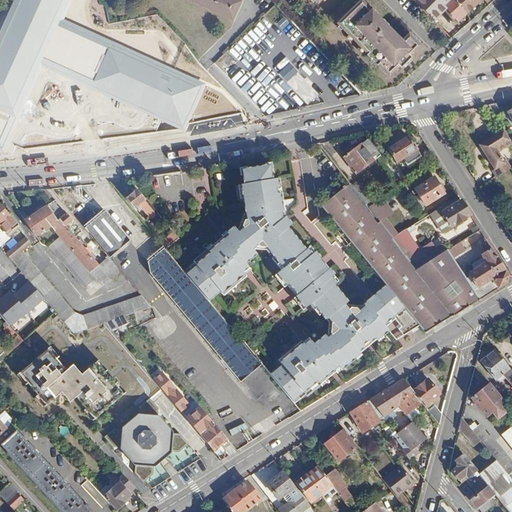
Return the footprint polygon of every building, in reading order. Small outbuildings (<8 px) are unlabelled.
[(73,0),(10,0),(0,24),(0,150),(4,152),(42,67),(186,132),(208,83),(65,20),(73,0)] [(241,2),(236,0),(192,0),(233,19),(241,2)] [(451,0),(449,0),(443,6),(457,21),(464,14),(451,0)] [(451,0),(464,14),(474,6),(468,0),(451,0)] [(361,2),(337,25),(367,56),(366,57),(376,68),(377,66),(389,78),(398,69),(400,70),(410,60),(408,58),(419,48),(408,37),(402,43),(361,2)] [(279,71),(305,48),(293,33),(293,32),(287,33),(286,27),(281,20),(283,18),(283,14),(275,5),(265,13),(269,31),(259,39),(266,47),(270,43),(278,42),(280,49),(273,54),(279,61),(282,60),(275,66),(278,71),(279,71)] [(249,93),(263,108),(278,95),(283,101),(288,96),(269,75),(249,93)] [(511,168),(511,167),(511,144),(503,130),(479,145),(494,170),(491,172),(495,178),(511,168)] [(407,137),(387,150),(394,161),(401,157),(406,165),(419,157),(407,137)] [(367,140),(343,159),(356,175),(380,156),(367,140)] [(280,363),(282,365),(269,375),(292,403),(303,394),(305,396),(320,384),(319,383),(332,372),(338,367),(340,369),(355,358),(353,356),(379,334),(381,336),(387,331),(385,328),(390,324),(393,321),(397,325),(395,327),(403,337),(415,328),(418,327),(386,287),(363,305),(365,307),(358,312),(349,311),(346,306),(347,304),(334,288),(336,287),(325,274),(328,271),(319,260),(317,263),(307,250),(305,251),(288,230),(291,227),(284,218),(278,180),(273,180),(271,168),(242,172),(243,185),(241,185),(246,220),(242,221),(240,226),(241,228),(236,230),(234,227),(226,234),(228,236),(208,251),(207,250),(192,262),(195,266),(184,274),(207,300),(220,291),(221,294),(245,275),(238,265),(243,261),(244,264),(256,255),(252,249),(257,246),(258,248),(267,249),(283,270),(276,275),(286,287),(288,285),(297,296),(295,298),(304,309),(311,304),(326,323),(328,321),(331,325),(329,336),(331,337),(328,339),(325,336),(313,344),(310,341),(304,346),(303,344),(280,363)] [(367,204),(374,198),(357,179),(350,185),(367,204)] [(433,179),(411,192),(413,195),(415,194),(424,207),(443,195),(433,179)] [(322,206),(386,287),(418,327),(423,334),(479,299),(473,291),(451,257),(446,251),(425,264),(416,269),(391,238),(378,222),(372,214),(367,207),(349,184),(344,187),(343,186),(340,189),(341,190),(322,206)] [(495,186),(483,194),(490,204),(502,197),(495,186)] [(136,190),(126,198),(133,208),(140,203),(150,214),(154,211),(136,190)] [(381,199),(367,207),(372,214),(385,206),(381,199)] [(439,208),(430,213),(443,233),(470,216),(460,201),(442,213),(439,208)] [(0,226),(3,229),(1,231),(8,238),(18,230),(14,225),(16,224),(0,204),(0,226)] [(44,206),(26,221),(37,235),(50,224),(59,234),(48,244),(84,286),(97,275),(101,279),(116,266),(108,255),(97,264),(64,225),(71,219),(66,211),(55,220),(44,206)] [(105,212),(86,228),(110,256),(129,241),(105,212)] [(384,218),(378,222),(391,238),(396,235),(384,218)] [(396,235),(391,238),(416,269),(425,264),(404,230),(396,235)] [(174,235),(161,244),(164,248),(177,239),(174,235)] [(0,238),(0,245),(29,280),(44,298),(74,334),(104,322),(150,306),(140,294),(86,313),(73,311),(23,251),(31,243),(26,237),(10,250),(0,238)] [(458,244),(446,251),(451,257),(462,250),(458,244)] [(477,288),(473,291),(479,299),(480,298),(506,282),(507,275),(491,248),(481,254),(485,261),(467,273),(477,288)] [(163,249),(148,262),(151,274),(238,381),(258,365),(207,300),(184,274),(163,249)] [(44,298),(29,280),(12,295),(27,313),(44,298)] [(9,293),(0,300),(0,313),(9,324),(16,318),(23,319),(28,315),(27,313),(12,295),(9,293)] [(44,348),(17,373),(45,404),(59,391),(67,401),(74,395),(93,416),(120,392),(91,360),(77,373),(69,364),(63,369),(44,348)] [(511,373),(495,352),(481,363),(495,381),(505,373),(511,380),(508,381),(511,385),(511,373)] [(155,381),(184,413),(194,404),(165,372),(155,381)] [(423,404),(412,391),(403,379),(369,401),(376,409),(380,414),(395,402),(410,421),(419,413),(416,410),(423,404)] [(427,379),(412,391),(423,404),(424,405),(439,394),(427,379)] [(489,385),(471,400),(486,418),(491,413),(496,419),(503,413),(498,408),(504,403),(489,385)] [(114,432),(104,441),(112,450),(123,450),(137,465),(137,475),(145,484),(155,474),(156,465),(170,451),(179,451),(188,443),(179,433),(170,433),(157,419),(157,410),(148,400),(138,408),(138,418),(124,432),(114,432)] [(373,411),(366,402),(350,412),(364,429),(378,418),(377,417),(380,414),(376,409),(373,411)] [(428,410),(438,422),(440,414),(434,406),(428,410)] [(2,415),(8,425),(14,421),(7,412),(2,415)] [(344,416),(336,421),(342,428),(355,444),(362,439),(344,416)] [(460,418),(457,429),(473,447),(479,442),(468,428),(460,418)] [(410,421),(395,433),(413,456),(419,451),(415,447),(425,439),(410,421)] [(244,422),(227,424),(228,431),(245,428),(244,422)] [(213,423),(198,435),(208,447),(211,452),(227,440),(213,423)] [(473,425),(468,428),(479,442),(496,463),(511,482),(511,463),(490,435),(488,437),(479,425),(476,428),(473,425)] [(511,427),(501,436),(511,450),(511,427)] [(357,447),(355,444),(342,428),(323,443),(337,463),(357,447)] [(1,445),(62,511),(90,511),(16,432),(3,443),(1,445)] [(403,447),(400,450),(403,453),(408,460),(413,456),(395,433),(393,435),(403,447)] [(458,470),(452,474),(461,485),(465,482),(476,474),(464,457),(456,463),(458,466),(458,470)] [(494,496),(507,511),(511,511),(511,482),(496,463),(479,476),(494,496)] [(336,490),(325,477),(316,465),(304,475),(321,496),(323,500),(336,490)] [(402,466),(383,480),(386,484),(393,491),(397,497),(415,484),(402,466)] [(333,471),(325,477),(336,490),(348,507),(355,501),(343,487),(345,485),(340,479),(342,477),(339,473),(336,475),(333,471)] [(281,472),(264,484),(276,499),(281,495),(289,502),(299,495),(281,472)] [(104,485),(98,491),(103,497),(104,496),(116,509),(123,503),(122,502),(130,495),(127,492),(133,486),(121,474),(119,476),(119,482),(111,489),(108,486),(104,485)] [(479,476),(476,474),(465,482),(474,494),(477,492),(480,495),(470,502),(476,510),(489,500),(494,496),(479,476)] [(321,496),(304,475),(293,483),(308,501),(311,498),(314,502),(321,496)] [(221,500),(225,505),(230,511),(242,511),(259,499),(245,481),(221,500)] [(0,490),(0,496),(5,502),(15,492),(16,491),(9,483),(0,490)] [(15,492),(5,502),(12,509),(22,500),(21,499),(15,492)] [(482,511),(493,504),(489,500),(476,510),(478,511),(482,511)] [(362,511),(384,511),(377,502),(369,507),(362,511)]
